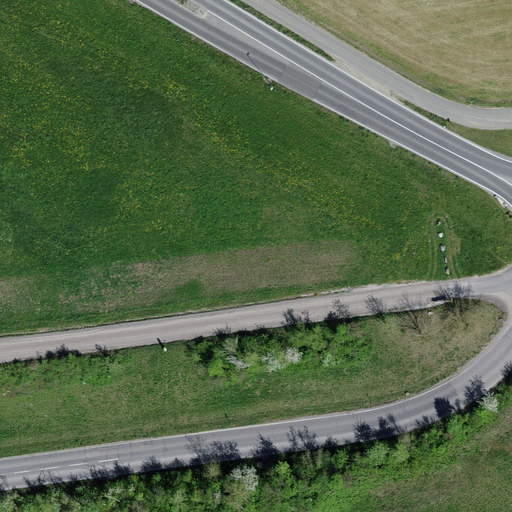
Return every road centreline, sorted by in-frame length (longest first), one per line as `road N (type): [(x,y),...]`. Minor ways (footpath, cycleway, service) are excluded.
road 1 (residential): [(511,349),(417,410),(370,422),(0,475)]
road 2 (track): [(511,119),(472,117),(417,97),(262,0)]
road 3 (primary): [(259,46),(493,173)]
